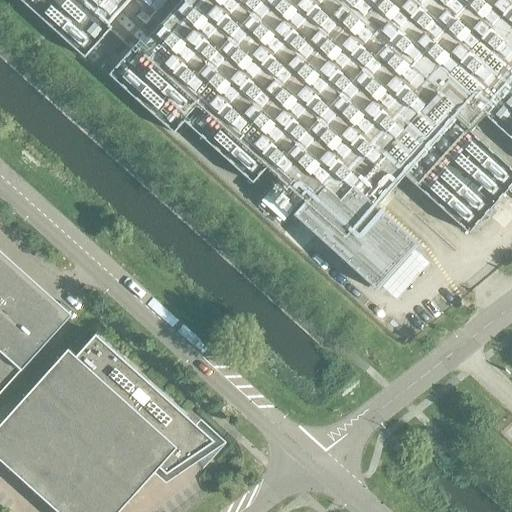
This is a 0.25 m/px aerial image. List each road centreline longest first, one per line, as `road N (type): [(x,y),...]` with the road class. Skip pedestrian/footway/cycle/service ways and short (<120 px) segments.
road 1 (unclassified): [(0,185),(315,461)]
road 2 (unclassified): [(315,461),(511,308)]
